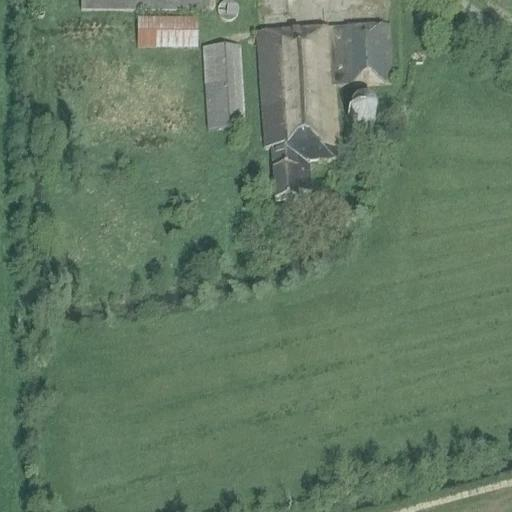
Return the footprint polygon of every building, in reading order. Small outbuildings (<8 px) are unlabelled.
[(203,0),(79,0),(79,12),(204,13),(203,0)] [(196,21),(135,20),(135,49),(196,50),(196,21)] [(386,27),(255,35),(262,151),(268,151),(272,201),(296,200),(296,194),(308,193),(307,162),(337,161),(333,90),(389,87),(386,27)] [(239,48),(202,50),(206,132),(243,130),(239,48)] [(421,55),(410,55),(410,64),(421,63),(421,55)] [(383,128),(383,106),(350,106),(350,117),(365,118),(365,128),(383,128)]
